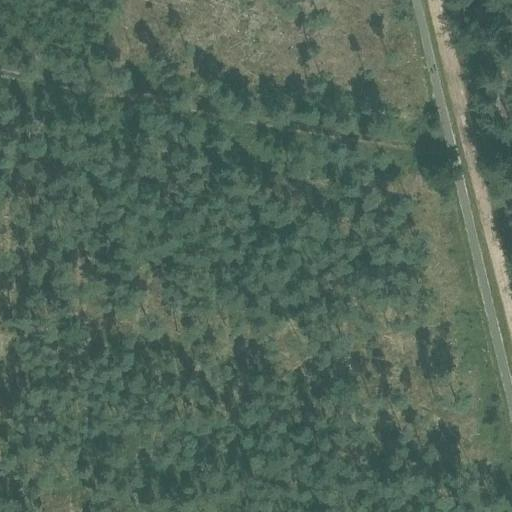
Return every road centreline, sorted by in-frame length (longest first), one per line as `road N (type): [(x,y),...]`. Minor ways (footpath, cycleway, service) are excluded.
road 1 (track): [(476,166),(435,0)]
road 2 (track): [(511,310),(476,166)]
